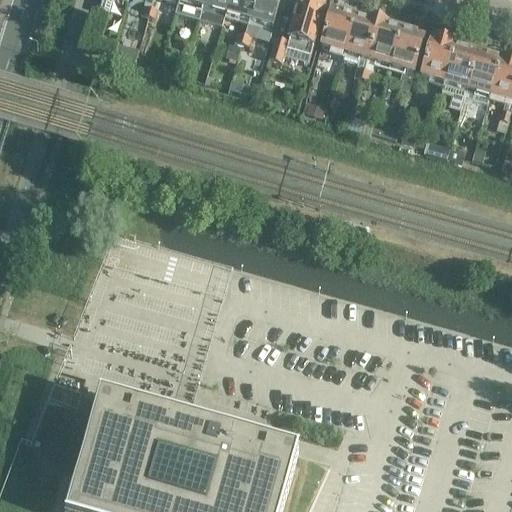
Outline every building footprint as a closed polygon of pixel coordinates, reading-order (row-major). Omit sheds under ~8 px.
[(104,0),(100,15),(110,18),(114,0),(104,0)] [(146,0),(141,19),(149,21),(155,1),(154,0),(146,0)] [(180,0),(178,8),(175,18),(198,25),(205,0),(180,0)] [(205,0),(198,25),(221,31),(224,21),(230,0),(205,0)] [(230,0),(224,21),(248,28),(255,0),(230,0)] [(255,0),(248,28),(244,38),(268,45),(271,34),(280,0),(255,0)] [(268,64),(282,68),(284,61),(307,67),(323,11),(299,4),(286,46),(274,42),(268,64)] [(149,21),(156,23),(159,13),(152,11),(149,21)] [(343,61),(355,20),(331,13),(320,51),(329,54),(328,57),(343,61)] [(354,81),(361,83),(378,27),(355,20),(343,61),(342,64),(357,68),(357,71),(354,81)] [(400,33),(378,27),(361,83),(369,85),(372,75),(365,73),(367,65),(375,67),(374,70),(388,74),(400,33)] [(400,33),(388,74),(402,78),(399,84),(402,85),(400,95),(408,97),(413,78),(412,78),(423,40),(400,33)] [(233,46),(241,48),(244,39),(236,36),(233,46)] [(244,39),(241,48),(249,50),(252,41),(244,39)] [(428,86),(442,90),(454,49),(431,42),(419,80),(430,83),(428,86)] [(111,60),(132,65),(135,52),(114,47),(111,60)] [(442,90),(440,98),(451,101),(447,112),(460,115),(466,94),(477,56),(454,49),(442,90)] [(477,56),(466,94),(460,115),(468,118),(471,108),(472,109),(473,104),(486,108),(488,103),(489,101),(500,63),(477,56)] [(174,74),(183,77),(187,66),(178,63),(174,74)] [(489,101),(488,103),(503,108),(504,105),(505,106),(500,124),(507,126),(511,110),(511,107),(511,65),(500,63),(489,101)] [(187,66),(183,77),(192,80),(196,69),(187,66)] [(305,118),(322,122),(324,111),(308,107),(305,118)] [(404,137),(402,145),(424,151),(426,144),(420,142),(420,141),(404,137)] [(449,152),(446,162),(462,167),(465,157),(449,152)] [(511,167),(503,165),(500,174),(509,177),(511,167)] [(71,224),(56,219),(54,227),(69,231),(71,224)] [(221,267),(114,236),(70,343),(55,378),(178,410),(221,267)] [(98,403),(66,511),(282,511),(298,457),(98,401),(98,403)]
